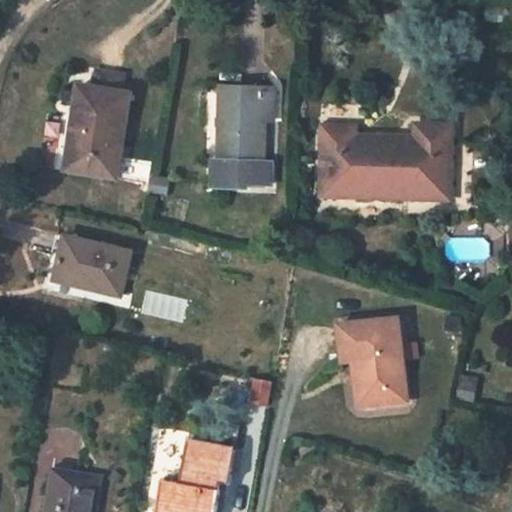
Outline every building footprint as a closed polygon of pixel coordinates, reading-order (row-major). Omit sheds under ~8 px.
[(122,77),(96,73),(93,90),(119,95),(122,77)] [(274,89),(231,87),(231,101),(223,101),(220,161),(214,160),(212,187),(245,189),(245,185),(270,186),(271,163),(262,163),(264,121),(273,122),(274,89)] [(231,87),(223,87),(223,101),(231,101),(231,87)] [(84,108),(78,149),(71,148),(67,170),(115,176),(129,96),(119,95),(93,90),(81,88),(77,107),(84,108)] [(84,108),(77,107),(71,148),(78,149),(84,108)] [(320,198),(450,203),(453,128),(415,126),(415,140),(357,138),(357,130),(322,128),(320,198)] [(129,252),(66,237),(55,280),(119,295),(129,252)] [(407,399),(399,315),(337,321),(341,360),(351,359),(360,359),(363,384),(365,404),(407,399)] [(351,359),(356,405),(365,404),(363,384),(360,359),(351,359)] [(233,450),(190,441),(180,486),(163,483),(157,511),(213,511),(219,482),(228,484),(229,476),(233,450)] [(237,477),(241,451),(233,450),(229,476),(237,477)] [(95,511),(100,477),(54,470),(46,511),(95,511)]
